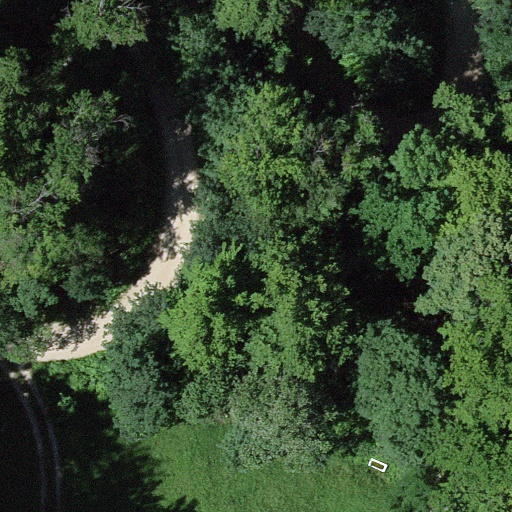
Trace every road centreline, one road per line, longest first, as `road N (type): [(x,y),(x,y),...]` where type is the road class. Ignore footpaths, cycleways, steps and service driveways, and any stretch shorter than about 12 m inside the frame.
road 1 (track): [(443,511),(430,243),(439,148),(470,106),(476,51),(462,0)]
road 2 (track): [(29,356),(94,339),(127,320),(160,279),(179,202),(176,140),(126,0)]
road 3 (track): [(268,0),(333,115),(390,149),(439,148),(511,264)]
road 4 (track): [(29,356),(46,454),(43,511)]
